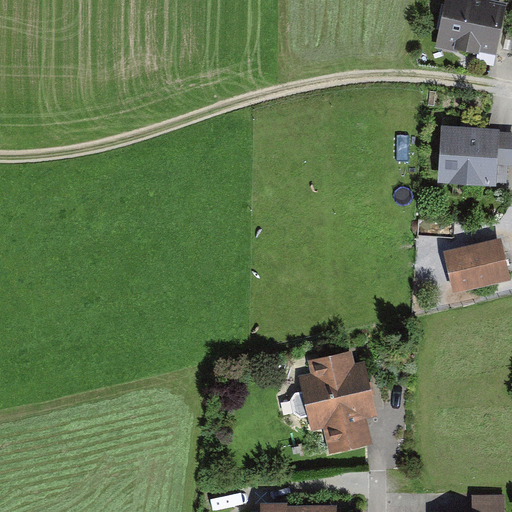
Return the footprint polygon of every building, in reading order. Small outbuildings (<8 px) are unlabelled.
[(506,2),(475,0),(449,0),(447,52),(503,55),(506,2)] [(509,131),(450,129),(447,187),(507,189),(508,167),(511,167),(511,136),(509,136),(509,131)] [(511,277),(504,242),(450,254),(458,294),(511,282),(511,277)] [(317,373),(306,375),(316,428),(329,426),(333,450),(373,443),(368,415),(381,413),(371,361),(359,363),(357,351),(314,359),(317,373)] [(475,511),(511,511),(511,496),(475,496),(475,511)] [(343,511),(344,502),(267,503),(267,511),(343,511)]
